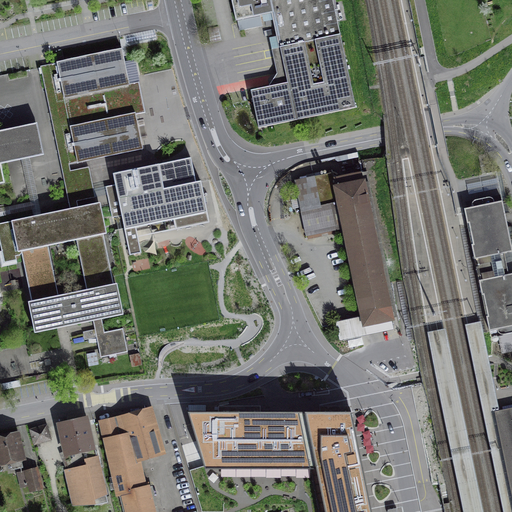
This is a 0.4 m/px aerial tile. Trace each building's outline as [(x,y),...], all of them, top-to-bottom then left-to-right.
[(271,14),(278,47),(337,34),(329,0),(229,0),(235,22),(271,14)] [(352,108),(337,34),(278,47),(292,77),(286,84),(248,92),(256,128),(352,108)] [(122,49),(48,65),(68,164),(143,149),(136,114),(144,112),(138,82),(129,84),(122,49)] [(0,131),(0,183),(4,183),(1,164),(44,155),(37,123),(0,131)] [(123,198),(118,199),(125,229),(174,219),(176,228),(209,221),(201,182),(196,183),(191,158),(118,174),(123,198)] [(86,171),(71,175),(75,198),(91,194),(86,171)] [(306,234),(344,226),(363,317),(336,322),(340,339),(363,335),(361,325),(392,319),(361,171),(334,176),(333,173),(327,174),(326,171),(320,172),(320,175),(295,181),(306,234)] [(15,256),(22,255),(32,301),(28,302),(35,333),(123,314),(117,284),(113,285),(103,234),(106,234),(100,203),(69,210),(35,216),(0,223),(0,241),(2,251),(0,251),(0,259),(1,266),(17,263),(15,256)] [(511,257),(502,205),(464,212),(488,335),(511,329),(511,257)] [(127,244),(130,255),(141,253),(139,242),(127,244)] [(480,322),(465,325),(503,511),(511,511),(511,496),(511,494),(494,412),(499,411),(480,322)] [(122,328),(96,334),(101,357),(127,352),(122,328)] [(445,329),(426,333),(463,511),(482,511),(475,474),(445,329)] [(93,330),(84,332),(85,339),(95,338),(93,330)] [(499,411),(494,412),(511,494),(511,496),(511,404),(506,406),(507,409),(499,411)] [(153,409),(121,416),(133,465),(140,464),(165,457),(153,409)] [(320,511),(374,511),(363,456),(355,415),(354,412),(185,412),(204,475),(313,475),(320,511)] [(146,488),(140,464),(133,465),(121,416),(96,423),(115,498),(119,497),(122,511),(155,511),(149,487),(146,488)] [(88,421),(55,427),(61,458),(93,452),(88,421)] [(46,428),(29,432),(33,447),(50,442),(46,428)] [(15,435),(0,438),(0,467),(22,463),(15,435)] [(85,468),(62,474),(70,506),(105,506),(97,461),(83,462),(85,468)] [(38,471),(16,476),(20,491),(26,489),(28,496),(44,492),(38,471)]
